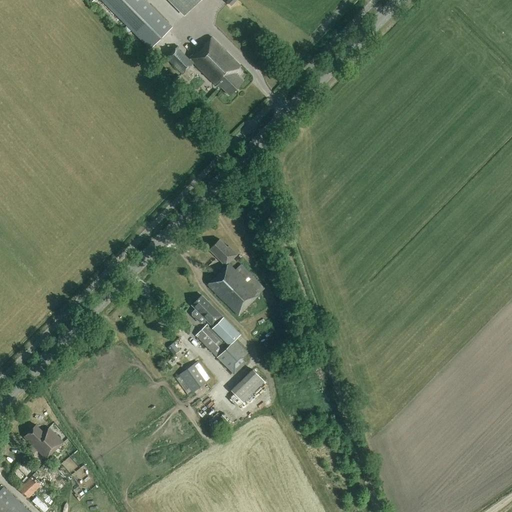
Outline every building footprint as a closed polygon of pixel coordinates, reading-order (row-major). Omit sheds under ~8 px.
[(102,0),(150,49),(172,27),(144,0),(102,0)] [(169,0),(185,15),(199,0),(169,0)] [(211,37),(190,58),(178,47),(166,59),(182,74),(193,63),(219,89),(221,87),(229,95),(243,81),(235,73),(241,67),(211,37)] [(219,239),(209,250),(225,266),(207,285),(238,316),(259,294),(265,288),(240,264),(235,270),(228,264),(237,255),(228,246),(227,247),(219,239)] [(192,305),(195,309),(191,313),(191,316),(199,324),(202,324),(207,320),(212,325),(221,316),(210,305),(211,305),(201,295),(192,305)] [(248,353),(235,340),(241,334),(223,316),(211,328),(207,324),(195,335),(217,357),(234,375),(246,363),(242,359),(248,353)] [(210,380),(197,362),(180,375),(193,392),(210,380)] [(253,369),(231,391),(243,402),(264,381),(253,369)] [(220,416),(229,424),(232,421),(223,413),(220,416)] [(43,433),(36,425),(24,437),(46,459),(63,442),(48,428),(43,433)] [(43,482),(55,494),(68,481),(48,460),(19,489),(27,498),(43,482)] [(29,511),(3,487),(0,490),(0,511),(29,511)]
